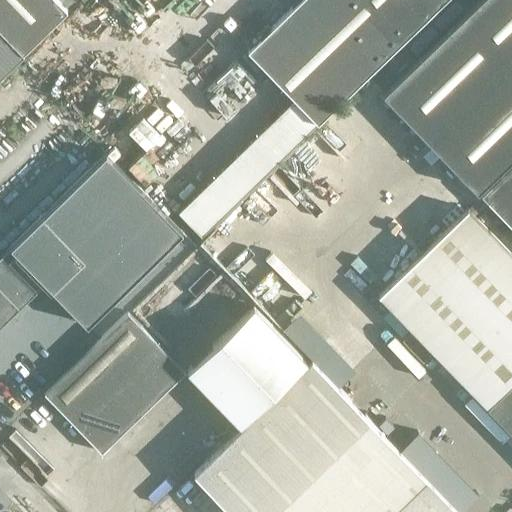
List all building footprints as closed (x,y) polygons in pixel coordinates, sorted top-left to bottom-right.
[(0,0),(0,30),(21,53),(66,10),(55,0),(0,0)] [(297,0),(247,49),(294,98),(178,211),(201,235),(317,122),(442,0),(297,0)] [(511,0),(477,0),(382,92),(476,190),(511,155),(511,0)] [(0,77),(24,55),(21,53),(0,30),(0,77)] [(181,231),(106,152),(10,246),(44,282),(86,324),(181,231)] [(511,162),(480,193),(511,226),(511,162)] [(511,254),(467,208),(378,294),(486,406),(511,432),(511,254)] [(10,246),(0,255),(0,325),(44,282),(10,246)] [(306,359),(252,304),(185,369),(239,424),(306,359)] [(44,392),(101,451),(184,371),(127,311),(44,392)] [(460,511),(425,476),(310,357),(193,471),(232,511),(460,511)]
